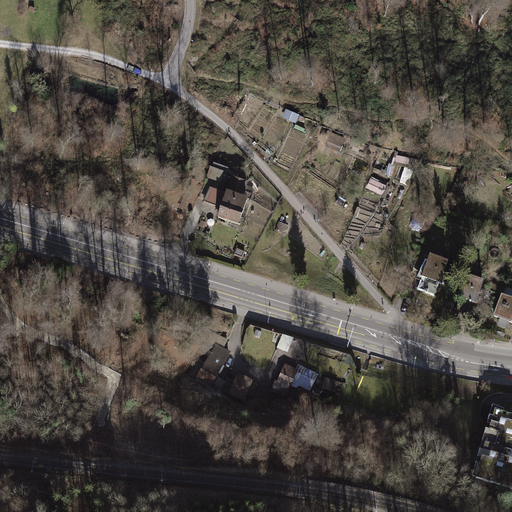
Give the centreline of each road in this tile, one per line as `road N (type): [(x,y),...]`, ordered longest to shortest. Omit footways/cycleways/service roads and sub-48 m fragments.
road 1 (residential): [(191,0),(169,77),(391,311),(393,339)]
road 2 (secondary): [(393,339),(0,221)]
road 3 (track): [(504,1),(464,38),(421,31),(343,44),(269,96)]
road 4 (track): [(203,78),(293,103),(342,103),(375,120),(446,121)]
road 5 (track): [(169,77),(87,53),(0,45)]
road 6 (secondary): [(511,364),(393,339)]
